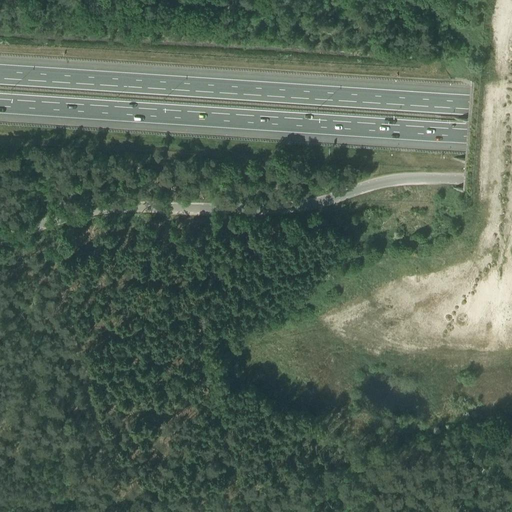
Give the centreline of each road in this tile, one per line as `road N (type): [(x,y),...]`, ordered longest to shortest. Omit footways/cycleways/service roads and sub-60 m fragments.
road 1 (unclassified): [(511,184),(413,179),(268,210),(110,208),(0,241)]
road 2 (motorway): [(511,109),(0,74)]
road 3 (motorway): [(0,103),(511,137)]
